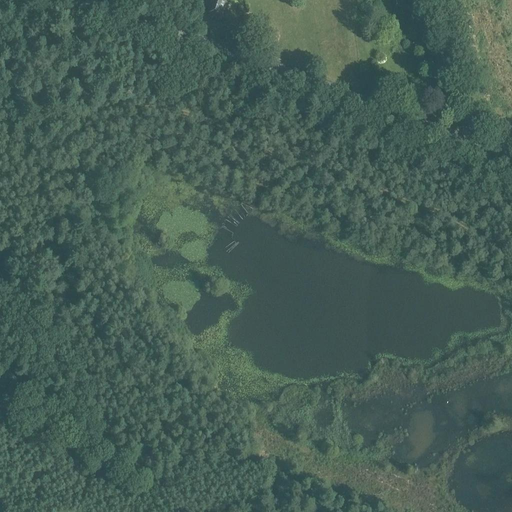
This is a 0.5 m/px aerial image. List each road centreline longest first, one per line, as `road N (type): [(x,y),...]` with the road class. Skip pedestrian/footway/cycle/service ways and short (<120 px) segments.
road 1 (unclassified): [(480,143),(86,0)]
road 2 (unclassified): [(480,143),(439,0)]
